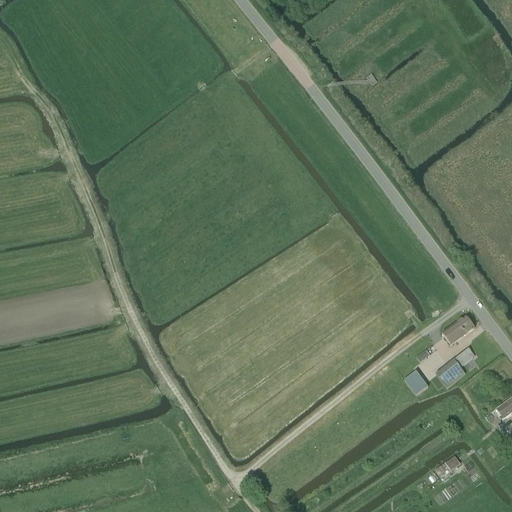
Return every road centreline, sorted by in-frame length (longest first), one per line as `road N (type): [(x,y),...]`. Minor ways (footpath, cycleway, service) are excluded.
road 1 (track): [(257,511),(161,374),(53,117),(32,93)]
road 2 (tertiary): [(511,354),(236,0)]
